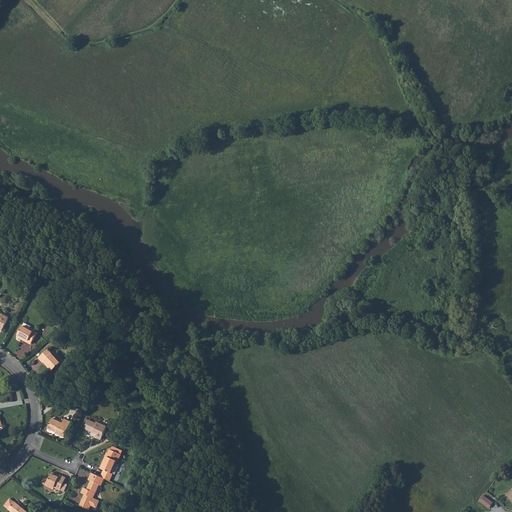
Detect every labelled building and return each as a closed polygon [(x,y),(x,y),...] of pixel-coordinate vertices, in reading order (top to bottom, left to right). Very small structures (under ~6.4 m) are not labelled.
[(0,330),(1,331),(8,318),(0,313),(0,330)] [(31,344),(38,332),(34,330),(33,332),(29,330),(22,326),(16,336),(31,344)] [(52,370),(60,363),(48,350),(39,358),(43,363),(43,362),(44,361),(52,370)] [(51,371),(52,370),(44,361),(43,362),(51,371)] [(71,422),(64,419),(62,423),(52,418),(47,428),(52,431),(53,430),(56,432),(55,433),(55,434),(63,437),(71,422)] [(88,419),(84,428),(92,432),(93,431),(97,433),(95,437),(101,440),(106,428),(101,426),(102,424),(97,421),(97,423),(88,419)] [(112,473),(115,475),(118,467),(116,466),(115,465),(117,461),(118,461),(122,451),(112,446),(108,453),(107,453),(100,468),(103,470),(100,477),(104,479),(108,481),(112,473)] [(48,480),(46,485),(45,486),(53,489),(54,487),(60,490),(63,482),(66,477),(60,475),(59,476),(59,477),(56,476),(56,475),(51,473),(48,480)] [(100,477),(91,473),(88,480),(90,481),(86,489),(83,487),(81,492),(84,494),(79,505),(89,509),(91,505),(96,507),(99,500),(93,498),(92,497),(94,492),(96,493),(99,485),(101,486),(104,479),(100,477)] [(483,504),(488,498),(483,495),(479,501),(483,504)] [(483,504),(489,508),(493,502),(488,498),(483,504)] [(31,511),(29,511),(28,511),(27,511),(11,499),(8,499),(4,504),(4,506),(11,511),(31,511)]
